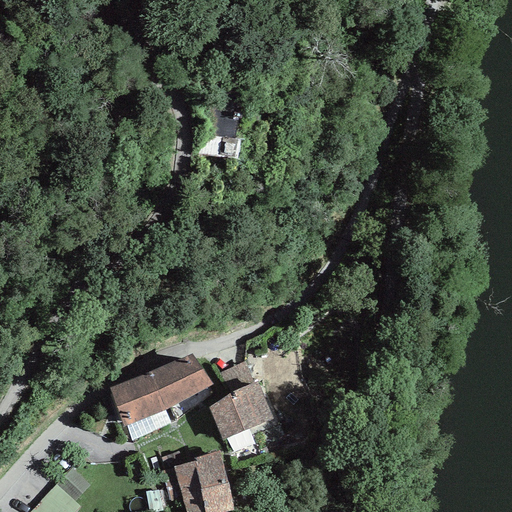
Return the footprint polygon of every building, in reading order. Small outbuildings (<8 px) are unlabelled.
[(242,95),(210,90),(203,140),(235,144),(242,95)] [(150,374),(112,393),(124,431),(167,413),(214,387),(192,357),(150,374)] [(246,362),(219,375),(232,396),(210,411),(221,443),(273,422),(246,362)] [(218,458),(162,473),(171,511),(230,511),(232,511),(218,458)] [(91,485),(70,467),(30,511),(74,511),(78,507),(74,504),(91,485)]
